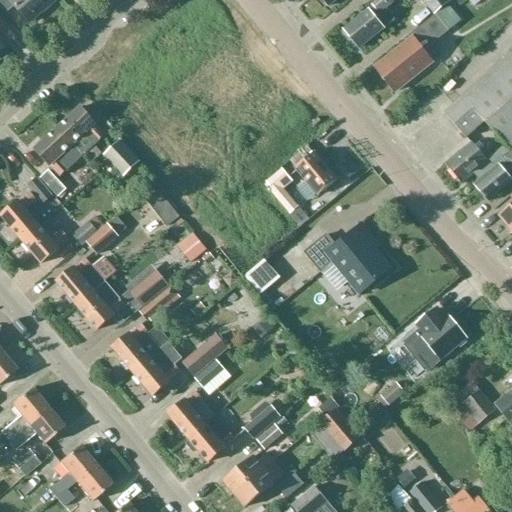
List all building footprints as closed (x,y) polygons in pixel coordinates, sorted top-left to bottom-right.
[(7,0),(0,0),(0,7),(7,14),(15,7),(30,25),(57,0),(13,0),(11,3),(7,0)] [(360,49),(396,21),(387,11),(395,4),(391,0),(374,0),(365,8),(369,12),(344,31),(360,49)] [(451,3),(450,2),(448,0),(421,0),(434,16),(447,5),(448,6),(451,3)] [(462,22),(448,6),(447,5),(434,16),(410,37),(412,39),(376,69),(396,94),(434,63),(425,52),(449,33),(462,22)] [(511,54),(445,115),(467,139),(485,123),(505,146),(511,152),(511,151),(511,54)] [(96,127),(97,126),(80,107),(57,128),(82,158),(97,144),(105,136),(96,127)] [(60,178),(82,158),(57,128),(34,149),(51,168),(60,178)] [(103,156),(123,178),(141,161),(121,140),(103,156)] [(486,149),(480,154),(473,144),(446,166),(462,184),(474,174),(479,180),(511,152),(505,146),(493,156),(486,149)] [(511,151),(511,152),(479,180),(480,181),(475,186),(488,202),(511,183),(511,151)] [(294,170),(317,199),(338,183),(315,154),(294,170)] [(272,194),(289,215),(299,207),(284,190),(294,182),(282,169),(266,182),(272,189),(272,194)] [(40,178),(58,198),(66,190),(49,171),(40,178)] [(45,204),(54,196),(41,181),(31,189),(45,204)] [(40,226),(29,212),(39,204),(30,194),(20,202),(19,202),(1,218),(21,242),(40,226)] [(511,206),(499,217),(511,232),(511,206)] [(89,223),(72,237),(81,248),(87,243),(105,228),(96,217),(89,223)] [(109,225),(105,228),(87,243),(97,255),(119,237),(109,225)] [(62,232),(51,239),(40,226),(21,242),(42,266),(62,251),(60,250),(70,242),(62,232)] [(333,265),(359,297),(393,271),(377,251),(380,248),(362,226),(336,248),(327,237),(304,254),(321,274),(333,265)] [(207,250),(194,234),(181,244),(195,261),(207,250)] [(208,266),(214,260),(209,255),(203,260),(208,266)] [(102,261),(93,268),(86,260),(57,283),(77,307),(107,283),(105,281),(113,274),(102,261)] [(157,272),(131,294),(143,308),(155,298),(159,295),(162,293),(163,294),(170,288),(157,272)] [(224,281),(230,288),(238,282),(232,274),(224,281)] [(127,309),(118,298),(119,298),(107,283),(77,307),(98,331),(127,309)] [(162,293),(159,295),(170,307),(180,298),(171,287),(170,288),(163,294),(162,293)] [(143,308),(139,312),(148,323),(150,322),(151,323),(166,311),(155,298),(143,308)] [(292,343),(319,331),(309,309),(282,321),(292,343)] [(427,348),(440,363),(458,348),(461,349),(467,345),(467,341),(469,339),(450,317),(442,323),(433,311),(415,325),(420,331),(406,342),(417,355),(427,348)] [(253,328),(261,338),(273,329),(265,318),(253,328)] [(133,373),(168,344),(170,342),(157,327),(148,334),(141,326),(113,349),(133,373)] [(195,378),(222,355),(229,350),(216,335),(182,364),(195,378)] [(182,361),(168,344),(133,373),(153,397),(182,375),(175,366),(182,361)] [(0,386),(16,373),(0,354),(0,386)] [(304,378),(312,372),(300,358),(293,364),(304,378)] [(195,380),(202,389),(224,371),(217,362),(195,380)] [(331,389),(339,383),(335,377),(327,384),(331,389)] [(397,383),(377,400),(386,410),(405,393),(397,383)] [(496,412),(479,392),(472,383),(459,394),(445,405),(461,424),(471,416),(479,426),(496,412)] [(7,442),(47,411),(31,391),(11,407),(20,418),(1,434),(6,441),(7,442)] [(511,394),(505,399),(506,399),(496,407),(511,426),(511,394)] [(206,425),(216,417),(201,399),(191,407),(186,401),(169,416),(189,440),(206,425)] [(322,406),(330,416),(337,410),(339,408),(331,399),(322,406)] [(272,408),(246,430),(255,441),(281,418),(272,408)] [(361,439),(337,410),(330,416),(320,424),(344,453),(361,439)] [(7,442),(6,441),(0,445),(0,449),(8,459),(35,436),(44,447),(63,431),(47,411),(7,442)] [(226,449),(235,441),(236,440),(216,417),(189,440),(209,464),(226,449)] [(275,426),(279,431),(287,424),(283,419),(275,426)] [(275,426),(256,441),(264,450),(283,435),(279,431),(275,426)] [(75,484),(95,468),(78,448),(59,465),(67,475),(49,491),(56,501),(67,492),(75,485),(75,484)] [(24,479),(41,466),(28,451),(12,464),(24,479)] [(235,496),(274,462),(268,455),(258,462),(254,458),(223,482),(235,496)] [(286,475),(281,470),(274,462),(235,496),(246,509),(277,484),(286,475)] [(75,485),(91,504),(111,488),(95,468),(75,484),(75,485)] [(409,472),(398,481),(405,490),(416,481),(409,472)] [(424,511),(438,511),(443,508),(422,483),(409,494),(424,511)] [(315,486),(291,506),(296,511),(320,511),(330,504),(315,486)] [(474,502),(465,491),(466,491),(465,489),(454,498),(455,499),(466,511),(489,511),(479,499),(474,502)] [(63,508),(73,500),(67,492),(56,501),(63,508)] [(466,511),(455,499),(446,506),(451,511),(466,511)] [(403,511),(422,511),(414,501),(402,510),(403,511)]
